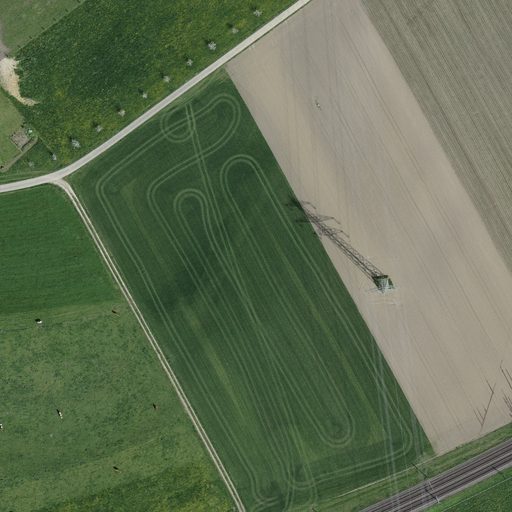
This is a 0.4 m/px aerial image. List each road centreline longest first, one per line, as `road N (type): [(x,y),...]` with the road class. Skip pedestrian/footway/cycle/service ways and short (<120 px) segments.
road 1 (track): [(242,511),(58,177)]
road 2 (track): [(305,0),(58,177)]
road 3 (track): [(511,424),(292,511)]
